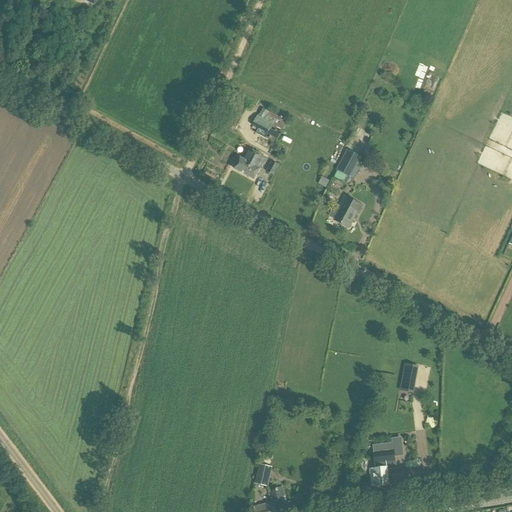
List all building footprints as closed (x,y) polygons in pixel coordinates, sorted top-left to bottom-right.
[(258,116),(265,120),(267,114),(268,115),(269,113),(270,112),(262,108),(258,116)] [(277,127),(283,131),(287,123),(269,113),(268,115),(267,114),(265,120),(272,123),(272,124),(277,127)] [(229,119),(238,124),(240,120),(231,115),(230,116),(229,119)] [(252,125),(259,129),(267,133),(272,124),(272,123),(265,120),(258,116),(257,116),(252,125)] [(228,119),(227,122),(224,127),(234,132),(238,124),(229,119),(228,119)] [(272,124),(267,133),(272,136),(279,139),(283,131),(277,127),(272,124)] [(267,133),(259,129),(256,134),(268,142),(272,136),(267,133)] [(234,169),(246,175),(257,153),(248,148),(242,159),(240,158),(234,169)] [(338,171),(351,178),(361,159),(348,152),(338,171)] [(257,153),(246,175),(254,179),(266,157),(257,153)] [(266,171),(274,176),(279,165),(271,161),(266,171)] [(334,219),(349,227),(357,213),(358,213),(362,206),(350,199),(349,199),(350,199),(347,205),(343,203),(341,207),(336,204),(330,216),(335,218),(334,219)] [(414,366),(406,364),(404,373),(406,374),(414,375),(417,376),(419,367),(414,366)] [(371,478),(372,486),(376,486),(389,485),(388,470),(396,469),(394,450),(374,453),(375,469),(374,469),(374,478),(371,478)] [(255,484),(268,487),(273,467),(259,464),(255,484)] [(255,511),(254,511),(286,511),(293,510),(291,502),(287,503),(283,487),(275,489),(276,491),(269,493),(272,502),(255,507),(256,511),(255,511)]
